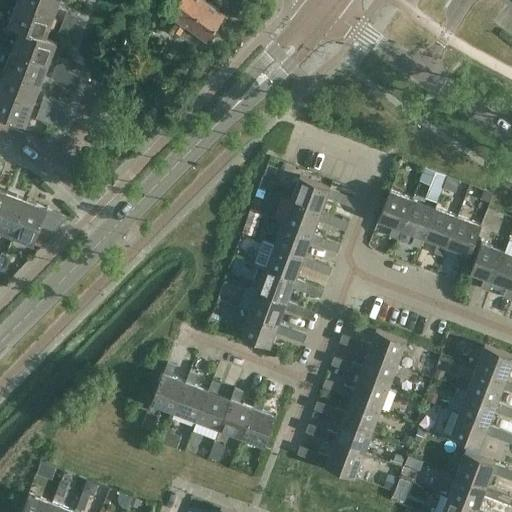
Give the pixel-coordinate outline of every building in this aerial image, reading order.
[(54,17),(59,0),(17,0),(16,3),(54,17)] [(207,38),(226,12),(208,0),(177,0),(169,12),(179,19),(173,27),(180,32),(186,23),(207,38)] [(46,37),(54,17),(16,3),(8,24),(19,28),(19,27),(46,37)] [(76,26),(80,16),(67,12),(64,21),(76,26)] [(73,36),(76,26),(64,21),(60,31),(73,36)] [(46,37),(19,27),(19,28),(11,48),(35,57),(48,62),(57,41),(46,37)] [(41,82),(48,62),(35,57),(11,48),(4,68),(16,72),(41,82)] [(56,65),(69,70),(72,61),(59,56),(56,65)] [(81,75),(69,70),(56,65),(52,76),(77,86),(81,75)] [(0,89),(33,103),(41,82),(16,72),(4,68),(0,78),(0,89)] [(0,114),(25,124),(33,103),(0,89),(0,114)] [(40,106),(66,115),(70,104),(45,94),(40,106)] [(61,126),(66,115),(40,106),(36,117),(61,126)] [(290,197),(321,208),(326,195),(336,198),(339,189),(329,186),(330,185),(299,173),(290,197)] [(398,236),(402,226),(413,196),(390,188),(379,217),(393,222),(389,233),(398,236)] [(0,229),(12,234),(26,197),(6,189),(0,205),(0,229)] [(421,244),(424,234),(435,205),(413,196),(402,226),(415,231),(412,241),(421,244)] [(26,197),(12,234),(35,242),(40,228),(52,232),(69,214),(48,207),(48,205),(26,197)] [(331,212),(321,208),(290,197),(282,219),(313,231),(318,217),(328,221),(331,212)] [(443,253),(446,243),(457,213),(435,205),(424,234),(438,240),(434,250),(443,253)] [(457,213),(446,243),(460,248),(456,258),(465,261),(469,251),(470,252),(482,222),(457,213)] [(323,234),(313,231),(282,219),(273,241),(304,253),(305,253),(309,240),(319,244),(323,234)] [(304,253),(273,241),(262,237),(254,260),(265,264),(296,275),(301,262),(311,265),(314,256),(305,253),(304,253)] [(489,288),(493,278),(504,248),(481,239),(470,269),(484,274),(480,284),(489,288)] [(511,295),(511,250),(504,248),(493,278),(507,283),(503,293),(511,296),(511,295)] [(0,253),(0,265),(6,267),(11,254),(1,250),(0,253)] [(302,288),(306,279),(296,275),(265,264),(257,286),(287,298),(287,297),(292,284),(302,288)] [(287,297),(287,298),(257,286),(248,309),(278,320),(283,307),(293,311),(297,302),(287,297)] [(288,324),(278,320),(248,309),(239,332),(269,344),(275,329),(285,333),(288,324)] [(356,345),(367,349),(397,360),(405,338),(376,326),(370,341),(360,337),(356,345)] [(475,365),(505,376),(510,363),(511,363),(511,351),(484,341),(475,365)] [(388,383),(397,360),(367,349),(362,363),(351,359),(348,368),(358,371),(388,383)] [(173,409),(185,378),(171,373),(175,363),(167,360),(163,370),(162,370),(150,400),(173,409)] [(511,387),(511,379),(505,376),(475,365),(467,387),(497,399),(502,385),(511,389),(511,387)] [(196,417),(207,387),(194,382),(197,372),(189,368),(185,378),(173,409),(196,417)] [(380,406),(388,383),(358,371),(353,386),(343,382),(340,390),(350,394),(380,406)] [(219,426),(230,396),(216,390),(220,380),(211,377),(207,387),(196,417),(219,426)] [(241,434),(253,404),(239,399),(242,389),(234,385),(230,396),(219,426),(241,434)] [(506,402),(497,399),(467,387),(458,410),(488,421),(493,407),(503,411),(506,402)] [(257,394),(253,404),(241,434),(264,443),(275,413),(261,407),(265,397),(257,394)] [(371,428),(380,406),(350,394),(345,408),(334,404),(331,412),(342,416),(371,428)] [(498,425),(488,421),(458,410),(449,433),(479,444),(485,429),(494,433),(498,425)] [(363,450),(371,428),(342,416),(336,430),(326,426),(323,435),(333,439),(363,450)] [(354,474),(363,450),(333,439),(328,453),(317,449),(314,458),(324,462),(324,463),(354,474)] [(456,472),(485,483),(490,469),(501,473),(504,464),(493,460),(494,459),(465,448),(456,472)] [(495,487),(485,483),(456,472),(447,494),(477,505),(482,491),(492,495),(495,487)] [(46,511),(51,500),(28,491),(20,511),(46,511)] [(485,511),(487,509),(477,505),(447,494),(440,511),(485,511)] [(72,511),(73,509),(51,500),(46,511),(72,511)]
